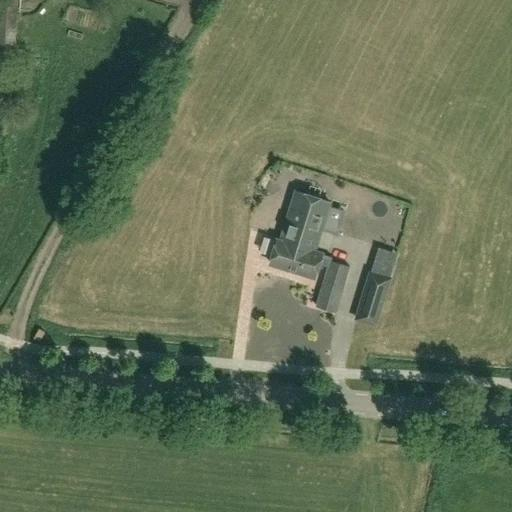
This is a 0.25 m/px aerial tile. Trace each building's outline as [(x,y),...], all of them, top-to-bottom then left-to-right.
[(18,41),(19,20),(20,0),(0,0),(0,51),(17,53),(18,41)] [(298,190),(283,243),(315,252),(330,200),(298,190)] [(342,227),(317,306),(337,312),(361,233),(342,227)] [(319,253),(315,252),(283,243),(278,242),(272,265),(313,276),(319,253)] [(377,326),(392,277),(370,271),(355,320),(377,326)] [(41,328),(35,337),(40,341),(46,331),(41,328)]
